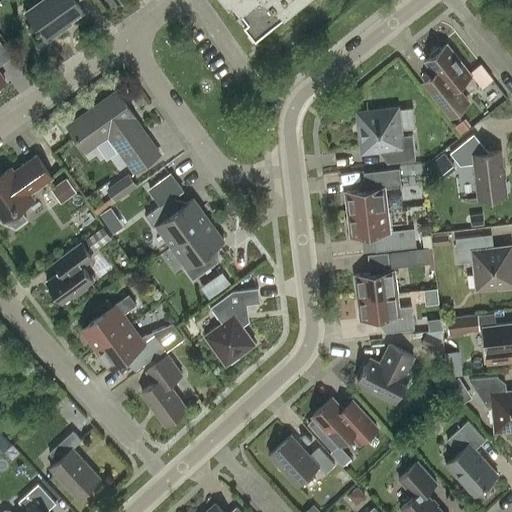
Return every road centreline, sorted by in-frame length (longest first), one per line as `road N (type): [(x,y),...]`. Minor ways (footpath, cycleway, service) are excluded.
road 1 (unclassified): [(211,442),(310,347),(294,173)]
road 2 (residential): [(168,481),(0,296)]
road 3 (residential): [(294,173),(222,174),(126,41)]
road 4 (unclassified): [(294,173),(297,103),(423,0)]
road 5 (residential): [(0,129),(126,41)]
